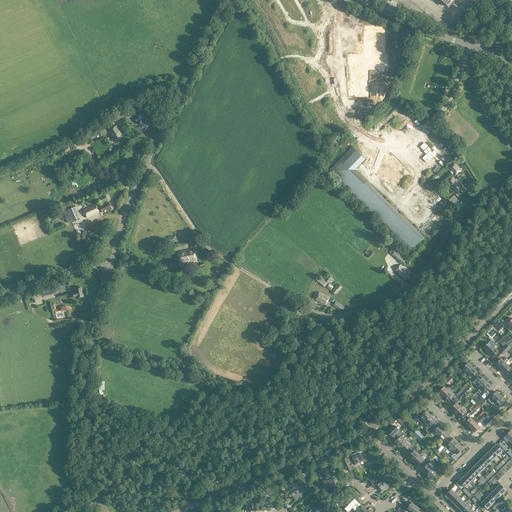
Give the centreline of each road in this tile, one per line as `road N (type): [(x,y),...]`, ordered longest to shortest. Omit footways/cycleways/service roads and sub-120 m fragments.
road 1 (unclassified): [(511,170),(464,204),(410,283),(331,316),(203,245),(147,163)]
road 2 (unclassified): [(106,511),(86,391),(111,264)]
road 3 (tertiary): [(178,511),(366,431)]
road 4 (tertiary): [(366,431),(418,395),(511,295)]
road 5 (residential): [(462,63),(448,102),(406,142),(366,138),(338,96)]
road 6 (unclassified): [(147,163),(229,0)]
